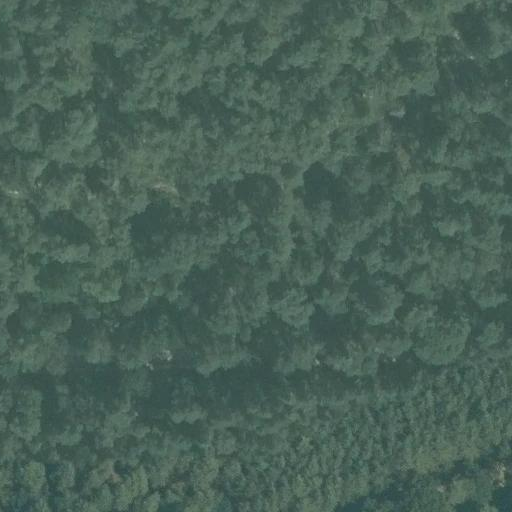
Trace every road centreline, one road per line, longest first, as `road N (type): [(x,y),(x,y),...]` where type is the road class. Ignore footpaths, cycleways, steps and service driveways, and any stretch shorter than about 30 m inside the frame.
road 1 (track): [(0,362),(511,339)]
road 2 (track): [(392,511),(511,465)]
